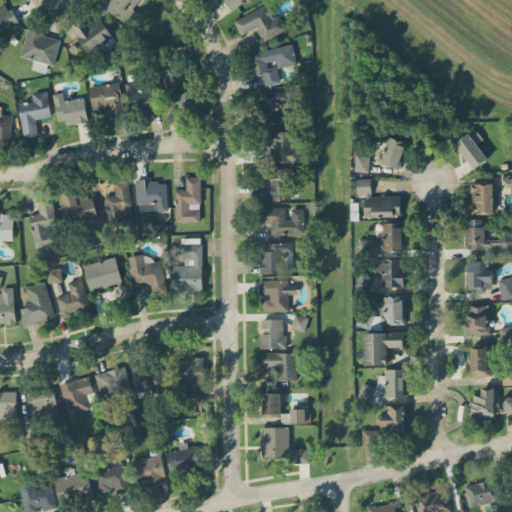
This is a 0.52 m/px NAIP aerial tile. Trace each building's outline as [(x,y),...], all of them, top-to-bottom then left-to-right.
[(0,0),(0,29),(18,21),(12,8),(7,10),(2,0),(0,0)] [(129,13),(136,0),(105,0),(102,5),(120,17),(125,10),(129,13)] [(223,0),(231,10),(243,0),(223,0)] [(240,34),(256,26),(263,40),(286,29),(279,15),(271,18),(264,5),(233,20),(240,34)] [(75,29),(91,54),(114,39),(102,19),(90,27),(86,22),(75,29)] [(54,65),(60,37),(26,30),(20,56),(33,59),(31,69),(45,72),(47,63),(54,65)] [(296,63),(292,43),(248,52),(253,76),(262,74),(265,85),(280,82),(276,67),(296,63)] [(193,85),(181,85),(181,79),(190,79),(190,67),(166,67),(166,101),(178,101),(178,111),(193,111),(193,85)] [(125,82),(130,114),(161,109),(158,87),(137,90),(135,81),(125,82)] [(89,85),(92,111),(108,110),(108,116),(123,114),(119,82),(89,85)] [(37,135),(35,118),(51,116),(47,90),(31,93),(32,100),(18,102),(23,137),(37,135)] [(260,91),(262,122),(281,121),(280,101),(289,101),(289,90),(260,91)] [(84,97),(64,99),(63,92),(53,93),(56,120),(64,119),(65,124),(87,121),(84,97)] [(0,139),(11,140),(12,114),(1,114),(1,105),(0,105),(0,139)] [(456,141),(471,168),(487,159),(477,143),(483,140),(477,129),(456,141)] [(274,161),(296,161),(297,131),(262,130),(261,145),(274,145),(274,161)] [(379,163),(400,168),(406,140),(385,136),(379,163)] [(355,170),(368,171),(369,155),(356,154),(355,170)] [(292,167),(266,167),(266,184),(259,183),(259,199),(291,199),(292,167)] [(200,175),(185,176),(186,188),(174,188),(175,222),(201,221),(200,175)] [(371,195),(370,178),(356,178),(357,193),(363,193),(364,217),(400,216),(400,194),(371,195)] [(105,196),(110,227),(135,223),(127,179),(113,182),(115,194),(105,196)] [(167,179),(135,180),(136,203),(156,202),(157,210),(168,210),(167,179)] [(471,213),(494,213),(493,182),(471,183),(471,213)] [(60,195),(68,226),(98,219),(92,194),(77,197),(75,191),(60,195)] [(36,247),(54,243),(51,227),(57,226),(51,196),(36,199),(39,212),(29,215),(36,247)] [(270,222),(270,234),(304,233),(304,208),(291,208),(291,218),(284,219),(284,207),(261,207),(261,222),(270,222)] [(0,239),(12,240),(13,214),(0,213),(0,239)] [(511,248),(511,234),(500,234),(500,239),(485,239),(485,218),(466,218),(466,248),(511,248)] [(382,222),(383,242),(379,242),(379,250),(403,250),(403,221),(382,222)] [(201,237),(181,237),(181,259),(193,259),(193,264),(172,264),(173,291),(202,291),(201,237)] [(371,253),(371,238),(357,237),(356,252),(371,253)] [(261,272),(283,273),(283,252),(292,252),(293,242),(261,242),(261,272)] [(128,256),(134,287),(150,284),(152,293),(167,290),(161,260),(151,262),(149,252),(128,256)] [(89,290),(121,282),(115,256),(83,264),(89,290)] [(382,286),(403,286),(403,258),(373,258),(372,273),(382,273),(382,286)] [(467,290),(484,290),(485,281),(488,281),(489,261),(468,260),(467,290)] [(62,280),(60,267),(46,269),(48,282),(62,280)] [(357,286),(370,286),(371,275),(357,274),(357,286)] [(511,297),(511,282),(511,276),(497,279),(502,299),(511,297)] [(56,296),(62,316),(90,308),(81,277),(67,281),(70,292),(56,296)] [(288,311),(288,293),(296,293),(297,285),(287,285),(288,280),(259,279),(259,296),(263,296),(263,310),(288,311)] [(55,317),(45,280),(23,286),(28,306),(19,308),(24,325),(55,317)] [(115,285),(116,298),(131,296),(129,283),(115,285)] [(0,324),(15,324),(14,287),(1,287),(1,293),(0,292),(0,324)] [(404,323),(404,294),(380,295),(381,324),(404,323)] [(488,333),(487,304),(467,304),(467,333),(488,333)] [(308,317),(294,313),(291,327),(304,330),(308,317)] [(259,333),(260,348),(284,347),(283,318),(261,318),(261,327),(270,327),(270,332),(259,333)] [(404,331),(364,332),(364,364),(389,363),(389,347),(404,346),(404,331)] [(471,376),(491,375),(490,344),(470,344),(471,376)] [(297,352),(261,352),(261,368),(276,368),(276,380),(297,380),(297,352)] [(179,385),(185,385),(185,396),(205,395),(204,358),(179,358),(179,385)] [(167,386),(163,361),(131,367),(136,392),(167,386)] [(96,372),(99,395),(130,390),(126,367),(96,372)] [(381,397),(405,396),(404,370),(376,370),(377,383),(359,384),(360,401),(381,400),(381,397)] [(86,393),(93,392),(89,376),(60,383),(67,414),(90,408),(86,393)] [(28,409),(56,408),(55,387),(27,388),(28,409)] [(511,395),(500,396),(500,387),(481,387),(481,395),(470,395),(471,413),(511,412),(511,395)] [(0,390),(0,419),(17,419),(17,390),(0,390)] [(280,392),(262,392),(263,416),(280,415),(280,392)] [(404,404),(381,405),(382,433),(405,433),(404,404)] [(305,408),(291,408),(291,422),(306,422),(305,408)] [(288,426),(261,426),(262,457),(294,456),(294,463),(310,462),(310,447),(289,448),(288,426)] [(376,429),(362,429),(362,445),(377,445),(376,429)] [(171,475),(189,471),(190,475),(202,472),(196,445),(183,447),(183,448),(166,451),(171,475)] [(130,460),(135,483),(154,479),(155,483),(166,481),(160,454),(130,460)] [(97,491),(114,488),(115,492),(127,490),(122,464),(93,469),(97,491)] [(58,498),(91,493),(88,471),(74,473),(73,467),(65,469),(66,475),(55,477),(58,498)] [(469,505),(489,502),(491,511),(511,511),(511,508),(500,510),(494,479),(466,484),(469,505)] [(20,483),(25,511),(32,511),(40,511),(40,510),(56,507),(52,485),(35,488),(34,480),(20,483)] [(418,511),(451,511),(447,488),(415,494),(418,511)] [(368,511),(400,511),(398,500),(367,506),(368,511)]
